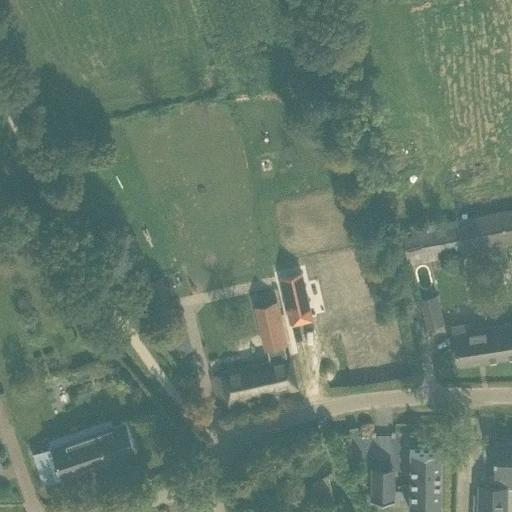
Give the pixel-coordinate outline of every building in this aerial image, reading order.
[(511,209),(401,232),(408,263),(464,252),(484,248),(511,242),(511,209)] [(509,269),(505,245),(486,248),(491,273),(509,269)] [(486,259),(484,248),(464,252),(466,263),(486,259)] [(300,272),(280,277),(290,322),(311,318),(300,272)] [(149,279),(137,282),(143,303),(144,305),(155,301),(150,285),(149,279)] [(163,281),(150,285),(155,301),(168,298),(163,281)] [(443,322),(436,294),(419,298),(426,326),(443,322)] [(182,309),(165,314),(176,354),(193,349),(182,309)] [(279,315),(258,320),(265,349),(286,344),(279,315)] [(458,363),(511,354),(511,323),(470,330),(469,324),(452,327),(458,363)] [(221,375),(212,377),(214,387),(218,404),(228,402),(228,403),(296,387),(289,355),(286,356),(283,345),(266,349),(269,360),(240,367),(240,366),(220,371),(221,375)] [(136,451),(126,421),(32,453),(43,484),(62,478),(61,477),(136,451)] [(478,484),(477,511),(505,511),(506,489),(511,489),(511,440),(494,440),(493,484),(478,484)] [(442,450),(409,450),(409,451),(410,451),(410,485),(410,508),(408,508),(408,510),(441,510),(442,508),(440,508),(441,451),(442,451),(442,450)] [(337,473),(313,475),(315,504),(335,502),(334,485),(338,484),(337,473)] [(394,501),(394,500),(393,500),(393,489),(372,489),(371,499),(370,499),(370,501),(394,501)]
